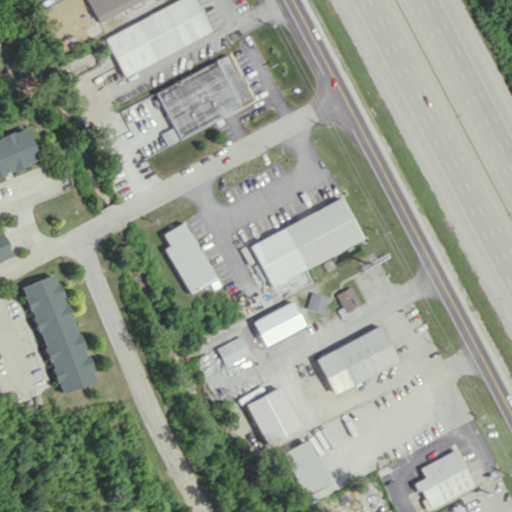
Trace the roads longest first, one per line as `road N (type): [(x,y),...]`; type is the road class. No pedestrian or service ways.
road 1 (tertiary): [(511,427),(296,0)]
road 2 (residential): [(348,101),(0,271)]
road 3 (residential): [(85,229),(214,511)]
road 4 (motorway): [(367,0),(511,272)]
road 5 (motorway): [(511,170),(422,0)]
